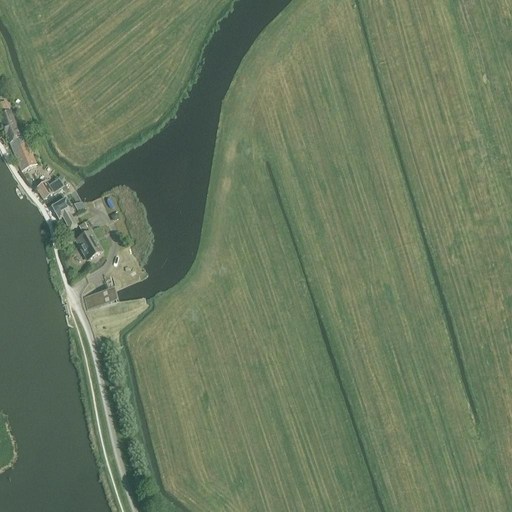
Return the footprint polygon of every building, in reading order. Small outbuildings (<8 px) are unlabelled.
[(0,123),(21,174),(36,167),(27,146),(24,147),(7,102),(0,105),(0,123)] [(42,182),(33,188),(39,199),(53,191),(49,184),(44,186),(42,182)] [(69,233),(76,229),(69,217),(72,215),(65,201),(51,209),(58,222),(61,220),(69,233)] [(84,226),(78,229),(81,234),(87,231),(84,226)] [(90,234),(76,242),(88,263),(102,255),(90,234)] [(117,297),(115,291),(84,299),(87,312),(119,303),(117,297)]
